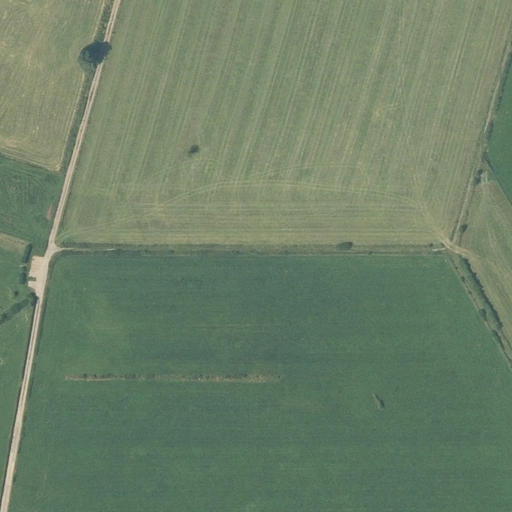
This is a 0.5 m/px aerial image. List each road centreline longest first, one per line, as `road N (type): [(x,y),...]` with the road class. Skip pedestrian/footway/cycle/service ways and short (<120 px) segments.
road 1 (track): [(452,250),(48,250)]
road 2 (track): [(48,250),(116,0)]
road 3 (track): [(4,511),(43,271)]
road 4 (track): [(511,35),(452,250)]
road 5 (track): [(511,358),(452,250)]
